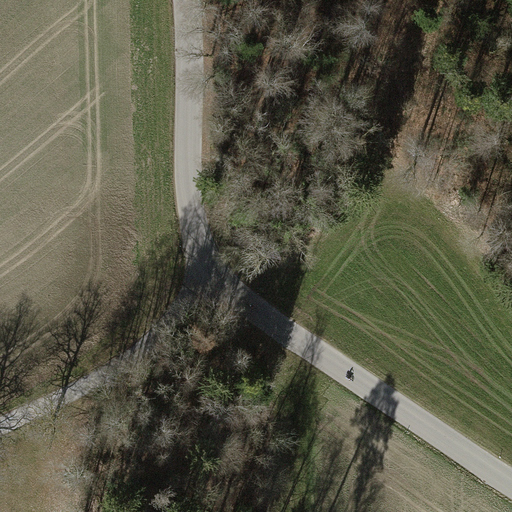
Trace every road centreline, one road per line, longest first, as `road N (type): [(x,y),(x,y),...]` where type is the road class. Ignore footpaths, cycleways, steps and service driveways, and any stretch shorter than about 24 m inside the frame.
road 1 (unclassified): [(511,495),(206,286),(187,191),(190,38),(183,0)]
road 2 (track): [(0,424),(112,364),(206,286)]
